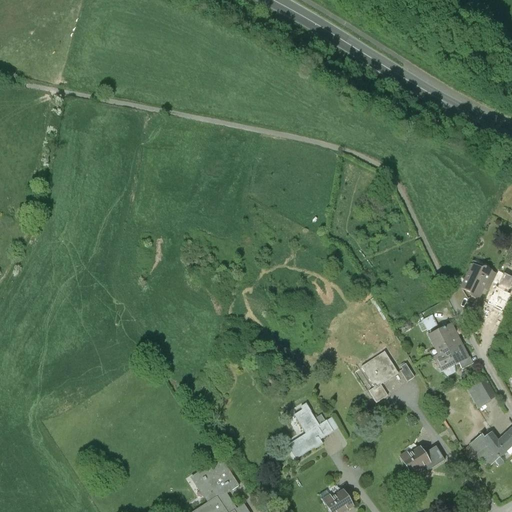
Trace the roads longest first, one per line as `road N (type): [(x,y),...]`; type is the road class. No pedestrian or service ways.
road 1 (track): [(452,300),(377,165),(302,141),(27,86)]
road 2 (primary): [(511,131),(277,0)]
road 3 (residential): [(511,413),(452,300)]
